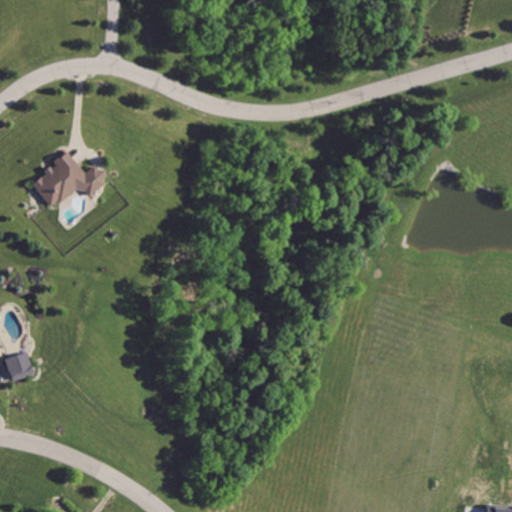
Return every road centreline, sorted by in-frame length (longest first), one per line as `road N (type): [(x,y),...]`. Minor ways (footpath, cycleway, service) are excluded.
road 1 (residential): [(511,54),(263,115),(88,64),(59,67),(0,104)]
road 2 (residential): [(0,436),(108,470),(167,511)]
